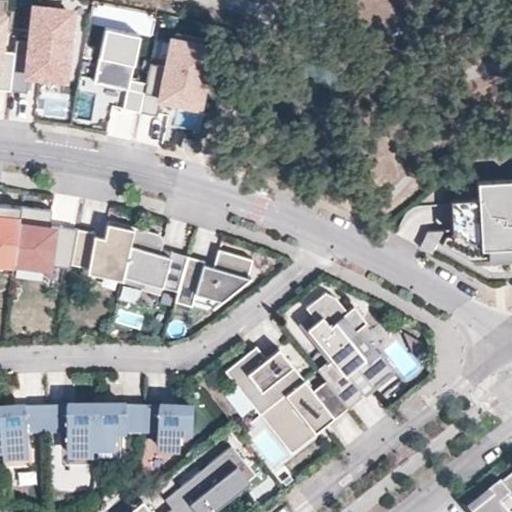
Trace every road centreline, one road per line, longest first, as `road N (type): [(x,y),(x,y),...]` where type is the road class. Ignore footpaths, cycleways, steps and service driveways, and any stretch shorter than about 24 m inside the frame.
road 1 (residential): [(0,361),(180,357),(201,349),(330,238)]
road 2 (residential): [(0,141),(258,208),(330,238)]
road 3 (residential): [(511,349),(308,511)]
road 4 (residential): [(330,238),(511,344)]
road 5 (residential): [(415,511),(511,436)]
